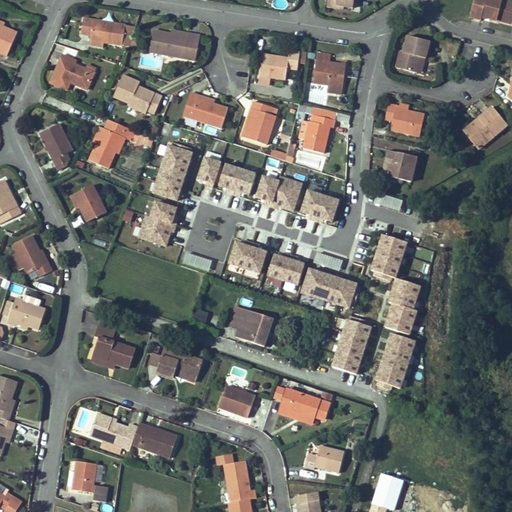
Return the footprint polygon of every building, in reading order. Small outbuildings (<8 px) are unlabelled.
[(328,0),(327,7),(336,8),(336,6),(344,7),(353,9),(354,0),(328,0)] [(511,3),(499,0),(475,0),(471,18),(481,21),(482,18),(497,22),(497,20),(511,24),(511,3)] [(104,43),(122,46),(126,26),(84,19),(81,34),(91,36),(90,41),(104,43)] [(18,33),(4,27),(3,30),(0,28),(0,53),(7,57),(18,33)] [(135,28),(126,27),(122,46),(129,47),(135,28)] [(153,30),(149,53),(196,61),(200,36),(188,34),(188,37),(171,34),(153,30)] [(430,42),(408,37),(404,53),(400,52),(397,69),(417,74),(421,58),(425,58),(426,59),(430,42)] [(104,43),(90,41),(89,47),(103,49),(104,43)] [(300,53),(290,51),(288,59),(262,55),(258,84),(269,86),(270,78),(285,80),(287,69),(297,70),(298,63),(300,53)] [(305,64),(307,52),(300,51),(300,53),(298,63),(305,64)] [(331,56),(318,54),(313,83),(329,86),(343,88),(346,66),(330,64),(331,56)] [(76,61),(63,55),(50,83),(67,91),(71,83),(87,90),(95,73),(85,69),(75,64),(76,61)] [(140,83),(123,75),(114,97),(130,104),(129,107),(146,114),(147,111),(155,115),(162,97),(154,94),(153,97),(137,90),(138,87),(140,83)] [(342,95),(343,88),(329,86),(328,93),(342,95)] [(138,87),(137,90),(153,97),(154,94),(138,87)] [(199,96),(191,93),(183,116),(222,129),(228,109),(214,105),(198,99),(199,96)] [(198,99),(214,105),(215,101),(199,96),(198,99)] [(242,138),(267,145),(276,117),(271,115),(273,108),(254,102),(242,138)] [(306,106),(300,105),(296,119),(303,120),(305,114),(306,106)] [(397,106),(389,105),(385,120),(393,121),(391,130),(420,136),(425,115),(408,112),(396,109),(397,106)] [(306,106),(305,114),(313,116),(335,121),(337,113),(306,106)] [(492,107),(478,118),(481,121),(465,134),(479,150),(508,126),(492,107)] [(335,121),(313,116),(311,123),(310,122),(305,140),(303,149),(324,154),(330,127),(333,128),(335,121)] [(463,131),(465,134),(481,121),(478,118),(463,131)] [(139,133),(108,120),(104,129),(98,143),(96,143),(88,160),(108,169),(116,151),(122,137),(125,138),(135,143),(139,133)] [(305,140),(310,122),(303,121),(299,139),(305,140)] [(59,124),(40,134),(58,171),(67,166),(70,160),(67,154),(73,151),(59,124)] [(98,143),(104,129),(100,126),(93,141),(96,143),(98,143)] [(154,140),(139,133),(135,143),(133,146),(145,145),(151,147),(154,140)] [(152,192),(136,239),(160,247),(176,200),(173,199),(177,189),(179,190),(195,142),(171,134),(156,182),(160,183),(156,194),(152,192)] [(125,138),(122,137),(116,151),(118,152),(125,138)] [(287,156),(287,155),(272,150),(270,157),(285,162),(287,156)] [(389,161),(391,152),(388,151),(381,180),(386,181),(389,166),(393,167),(394,162),(389,161)] [(408,156),(391,152),(389,161),(394,162),(393,167),(389,166),(386,181),(396,183),(397,180),(402,181),(411,183),(416,160),(407,158),(408,156)] [(294,158),(287,156),(285,162),(292,164),(294,158)] [(225,167),(220,166),(221,163),(205,158),(198,179),(207,182),(205,186),(213,188),(215,182),(220,183),(219,186),(227,189),(226,192),(240,197),(242,193),(250,196),(257,175),(226,165),(225,167)] [(293,211),(302,184),(280,177),(279,182),(264,177),(257,198),(265,201),(264,205),(278,209),(279,207),(293,211)] [(4,180),(0,182),(0,224),(21,214),(14,200),(9,203),(7,198),(12,196),(4,180)] [(93,185),(73,195),(80,208),(87,223),(107,213),(93,185)] [(297,214),(332,225),(340,199),(306,188),(297,214)] [(377,194),(375,205),(401,209),(403,198),(377,194)] [(80,208),(73,195),(71,196),(77,209),(80,208)] [(125,209),(122,220),(131,222),(134,212),(125,209)] [(397,279),(408,243),(383,235),(372,271),(376,273),(375,277),(391,282),(393,278),(397,279)] [(32,236),(13,246),(18,254),(24,267),(28,275),(36,271),(40,278),(53,271),(49,264),(46,265),(39,252),(32,236)] [(236,243),(229,264),(260,274),(267,253),(259,250),(260,246),(246,241),(244,245),(236,243)] [(42,251),(39,252),(46,265),(49,264),(42,251)] [(208,272),(212,260),(185,252),(181,264),(208,272)] [(15,272),(24,267),(18,254),(9,259),(15,272)] [(274,255),(268,276),(298,286),(305,265),(297,262),(298,258),(284,254),(282,258),(274,255)] [(341,305),(350,278),(335,273),(336,271),(322,266),(321,270),(312,267),(306,288),(321,293),(319,298),(341,305)] [(0,277),(7,280),(10,273),(0,270),(0,277)] [(280,286),(282,282),(270,277),(268,281),(280,286)] [(420,287),(397,279),(389,303),(393,304),(385,328),(409,336),(417,312),(413,311),(420,287)] [(23,300),(23,302),(39,308),(41,301),(25,296),(23,300)] [(23,302),(16,300),(14,304),(10,317),(7,324),(15,326),(16,323),(29,327),(39,330),(46,310),(39,308),(23,302)] [(10,317),(14,304),(8,302),(3,315),(10,317)] [(236,308),(229,327),(233,329),(238,330),(236,338),(264,348),(269,335),(274,321),(236,308)] [(193,310),(191,319),(203,323),(206,314),(193,310)] [(118,321),(102,316),(94,337),(99,339),(93,357),(115,364),(129,369),(135,350),(111,342),(118,321)] [(348,320),(332,367),(356,375),(371,328),(369,327),(370,323),(351,317),(350,321),(348,320)] [(27,331),(29,327),(16,323),(15,326),(27,331)] [(416,342),(392,334),(376,381),(379,382),(377,386),(391,390),(392,386),(401,389),(416,342)] [(163,357),(159,369),(157,373),(173,379),(174,376),(175,372),(197,379),(204,361),(166,347),(163,357)] [(148,365),(159,369),(163,357),(152,353),(148,365)] [(115,364),(93,357),(91,361),(114,368),(115,364)] [(232,364),(229,374),(245,379),(248,370),(232,364)] [(196,383),(197,379),(175,372),(174,376),(196,383)] [(0,418),(9,421),(11,414),(8,413),(12,400),(18,382),(0,376),(0,418)] [(256,397),(226,386),(218,407),(248,418),(256,397)] [(273,399),(281,402),(285,390),(277,387),(273,399)] [(329,405),(287,390),(283,400),(286,401),(282,412),(293,416),(294,413),(311,418),(311,416),(315,418),(324,421),(329,405)] [(330,401),(333,395),(324,392),(322,398),(330,401)] [(16,401),(12,400),(8,413),(11,414),(16,401)] [(286,401),(283,400),(279,413),(312,425),(315,418),(311,416),(311,418),(294,413),(293,416),(282,412),(286,401)] [(132,446),(138,428),(129,425),(128,428),(116,424),(111,422),(112,419),(97,414),(90,436),(106,442),(122,447),(130,450),(132,446)] [(13,431),(16,424),(9,421),(0,418),(0,456),(5,442),(10,430),(13,431)] [(148,426),(140,423),(138,428),(132,446),(170,459),(178,437),(158,430),(157,432),(147,428),(148,426)] [(10,430),(5,442),(9,444),(13,431),(10,430)] [(122,447),(106,442),(104,445),(121,451),(122,447)] [(315,467),(339,474),(345,453),(320,447),(318,457),(308,454),(305,468),(314,470),(315,467)] [(224,465),(230,503),(250,500),(256,499),(254,490),(250,491),(249,483),(248,483),(247,479),(248,479),(245,461),(233,463),(232,454),(216,457),(218,466),(224,465)] [(76,462),(72,490),(93,493),(97,465),(76,462)] [(403,481),(382,475),(373,505),(393,511),(399,493),(404,495),(407,484),(402,483),(403,481)] [(0,484),(0,493),(5,497),(8,493),(9,490),(0,484)] [(93,501),(106,503),(108,488),(96,487),(93,501)] [(5,497),(0,493),(0,507),(5,511),(4,511),(16,511),(22,502),(8,493),(5,497)] [(320,511),(317,494),(296,497),(298,511),(320,511)] [(251,511),(250,500),(230,503),(228,504),(229,511),(251,511)]
